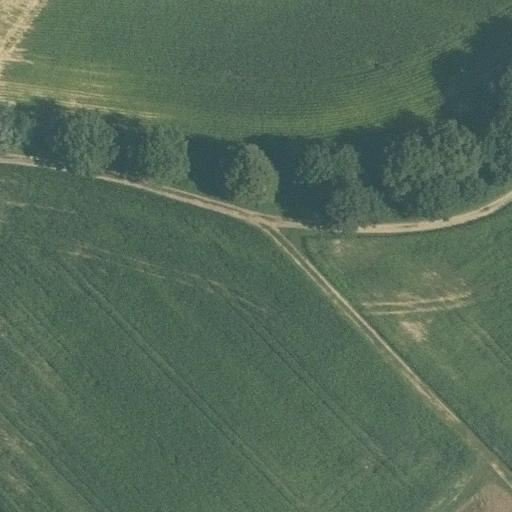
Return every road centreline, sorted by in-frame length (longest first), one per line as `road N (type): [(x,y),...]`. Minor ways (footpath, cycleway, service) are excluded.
road 1 (track): [(511,219),(414,242),(324,236),(81,176),(0,168)]
road 2 (track): [(511,481),(281,240),(281,229)]
